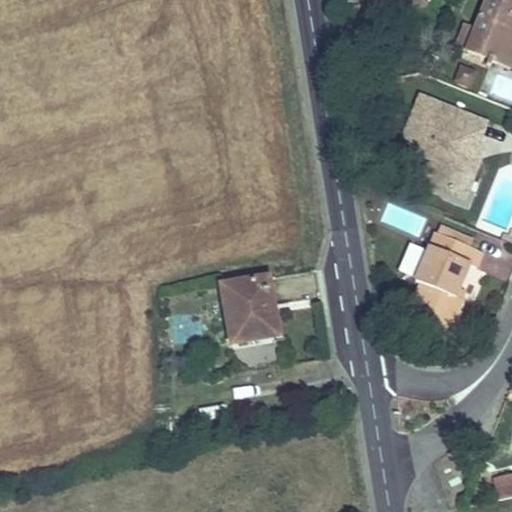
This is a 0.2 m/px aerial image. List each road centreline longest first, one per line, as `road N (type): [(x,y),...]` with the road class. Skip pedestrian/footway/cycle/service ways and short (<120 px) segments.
road 1 (secondary): [(307,0),(368,382)]
road 2 (residential): [(380,461),(429,445),(463,420),(503,350)]
road 3 (residential): [(503,350),(444,384),(368,382)]
